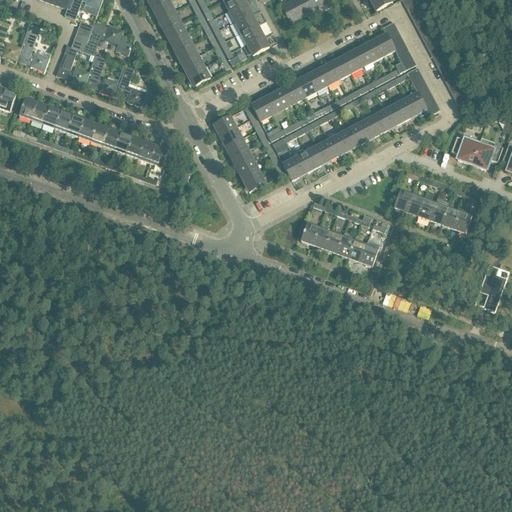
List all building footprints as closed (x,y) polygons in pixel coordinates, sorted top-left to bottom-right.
[(52,0),(50,6),(55,8),(58,0),(52,0)] [(61,10),(64,0),(58,0),(55,8),(61,10)] [(67,12),(71,0),(64,0),(61,10),(67,12)] [(64,18),(75,22),(82,2),(87,3),(89,7),(99,11),(103,0),(71,0),(67,12),(64,18)] [(152,11),(168,2),(166,0),(145,0),(146,0),(152,11)] [(203,12),(208,10),(202,0),(199,0),(197,1),(203,12)] [(229,14),(245,5),(242,0),(227,0),(223,2),(229,14)] [(288,4),(286,2),(280,5),(290,24),(303,17),(293,0),(294,1),(288,4)] [(293,0),(303,17),(316,10),(310,0),(293,0)] [(310,0),(316,10),(329,4),(326,0),(310,0)] [(376,13),(392,4),(390,0),(373,0),(370,2),(376,13)] [(408,12),(418,7),(415,1),(405,7),(408,12)] [(158,22),(174,14),(168,2),(152,11),(158,22)] [(195,3),(190,5),(193,10),(196,16),(201,14),(195,3)] [(235,25),(251,16),(245,5),(229,14),(235,25)] [(410,17),(421,12),(418,7),(408,12),(410,17)] [(214,21),(208,10),(203,12),(209,24),(214,21)] [(413,23),(423,17),(421,12),(410,17),(413,23)] [(163,34),(180,25),(174,14),(158,22),(163,34)] [(202,27),(207,25),(201,14),(196,16),(202,27)] [(241,36),(257,27),(251,16),(235,25),(241,36)] [(416,28),(426,22),(423,17),(413,23),(416,28)] [(218,29),(214,21),(209,24),(215,35),(220,32),(218,29)] [(419,33),(429,28),(426,22),(416,28),(419,33)] [(0,55),(3,57),(2,59),(16,64),(16,62),(21,50),(11,47),(6,49),(2,47),(10,27),(0,23),(0,55)] [(80,23),(78,31),(90,35),(93,28),(80,23)] [(169,45),(186,36),(180,25),(163,34),(169,45)] [(211,32),(207,25),(202,27),(208,39),(213,36),(211,32)] [(386,35),(396,30),(393,25),(383,30),(386,35)] [(85,48),(83,54),(94,58),(100,42),(117,48),(116,54),(129,58),(132,48),(126,45),(128,39),(122,37),(123,34),(109,29),(108,31),(94,26),(93,28),(90,35),(88,42),(85,48)] [(16,62),(31,67),(30,70),(44,75),(49,61),(39,57),(34,59),(31,58),(38,37),(40,30),(32,27),(29,34),(27,33),(21,50),(16,62)] [(246,47),(263,39),(257,27),(241,36),(246,47)] [(422,38),(432,33),(429,28),(419,33),(422,38)] [(386,35),(386,36),(389,41),(399,35),(396,30),(386,35)] [(78,31),(75,37),(88,42),(90,35),(78,31)] [(224,40),(220,32),(215,35),(221,46),(226,43),(224,40)] [(425,44),(435,38),(432,33),(422,38),(425,44)] [(392,46),(402,41),(399,35),(389,41),(392,46)] [(175,56),(192,47),(186,36),(169,45),(175,56)] [(214,50),(219,47),(213,36),(208,39),(214,50)] [(395,52),(394,51),(392,46),(389,41),(386,36),(375,42),(384,58),(395,52)] [(75,37),(73,44),(85,48),(88,42),(75,37)] [(427,49),(438,44),(435,38),(425,44),(427,49)] [(252,58),(269,49),(263,39),(246,47),(252,58)] [(394,51),(405,46),(402,41),(392,46),(394,51)] [(384,58),(375,42),(364,48),(372,64),(384,58)] [(227,57),(232,55),(226,43),(221,46),(227,57)] [(73,44),(71,49),(78,52),(83,54),(85,48),(73,44)] [(430,54),(440,49),(438,44),(427,49),(430,54)] [(394,51),(395,52),(397,57),(407,51),(405,46),(394,51)] [(181,67),(198,59),(192,47),(175,56),(181,67)] [(219,47),(214,50),(217,55),(220,61),(224,59),(219,47)] [(66,48),(56,76),(71,82),(70,84),(84,89),(85,87),(89,75),(79,72),(74,74),(70,73),(78,52),(71,49),(66,48)] [(372,64),(364,48),(353,54),(361,70),(372,64)] [(433,60),(443,54),(440,49),(430,54),(433,60)] [(400,62),(410,56),(407,51),(397,57),(400,62)] [(361,70),(353,54),(341,60),(350,76),(361,70)] [(436,65),(446,59),(443,54),(433,60),(436,65)] [(232,55),(227,57),(233,69),(241,65),(238,59),(235,60),(232,55)] [(400,62),(401,64),(403,67),(413,62),(410,56),(400,62)] [(89,75),(85,87),(99,92),(98,94),(112,99),(113,97),(117,85),(108,82),(103,84),(99,83),(106,63),(95,58),(89,75)] [(187,79),(204,70),(198,59),(181,67),(187,79)] [(226,73),(231,70),(224,59),(220,61),(226,73)] [(439,70),(449,65),(446,59),(436,65),(439,70)] [(350,76),(341,60),(330,66),(339,82),(350,76)] [(413,62),(403,67),(405,72),(416,67),(413,62)] [(395,67),(397,71),(392,74),(395,79),(406,73),(405,72),(403,67),(401,64),(395,67)] [(442,75),(452,70),(449,65),(439,70),(442,75)] [(339,82),(330,66),(319,72),(328,88),(339,82)] [(117,85),(113,97),(127,103),(127,105),(141,110),(146,96),(136,92),(130,94),(127,93),(134,72),(123,68),(117,85)] [(210,81),(204,70),(187,79),(193,90),(210,81)] [(407,75),(410,80),(410,81),(420,75),(418,70),(407,75)] [(444,81),(455,75),(452,70),(442,75),(444,81)] [(328,88),(319,72),(308,78),(316,94),(328,88)] [(395,79),(392,74),(381,80),(383,85),(395,79)] [(410,80),(407,75),(396,81),(399,86),(410,80)] [(420,75),(410,81),(413,86),(423,81),(420,75)] [(447,86),(457,81),(455,75),(444,81),(447,86)] [(316,94),(308,78),(297,84),(305,100),(316,94)] [(383,85),(381,80),(370,86),(372,91),(383,85)] [(399,86),(396,81),(385,87),(387,92),(399,86)] [(423,81),(413,86),(416,91),(426,86),(423,81)] [(450,91),(460,86),(457,81),(447,86),(450,91)] [(305,100),(297,84),(285,90),(294,106),(305,100)] [(372,91),(370,86),(358,92),(361,97),(372,91)] [(416,91),(418,95),(419,97),(429,91),(426,86),(416,91)] [(453,97),(463,91),(460,86),(450,91),(453,97)] [(387,92),(385,87),(373,93),(376,98),(387,92)] [(294,106),(285,90),(274,95),(283,112),(294,106)] [(429,91),(419,97),(421,102),(432,97),(429,91)] [(456,102),(466,96),(463,91),(453,97),(456,102)] [(0,110),(10,114),(16,97),(4,92),(0,104),(0,110)] [(361,97),(358,92),(347,98),(350,103),(361,97)] [(376,98),(373,93),(362,99),(365,104),(376,98)] [(263,101),(271,118),(272,117),(276,124),(287,118),(283,112),(274,95),(263,101)] [(426,111),(424,108),(421,102),(419,97),(418,95),(407,101),(415,117),(426,111)] [(466,96),(456,102),(459,107),(469,102),(466,96)] [(432,97),(421,102),(424,108),(435,102),(432,97)] [(350,103),(347,98),(336,104),(339,109),(350,103)] [(362,99),(358,101),(351,105),(354,110),(365,104),(362,99)] [(25,100),(19,118),(31,122),(38,104),(25,100)] [(271,118),(263,101),(252,107),(260,124),(271,118)] [(395,107),(404,123),(415,117),(407,101),(395,107)] [(424,108),(426,111),(427,113),(437,107),(435,102),(424,108)] [(43,126),(49,109),(38,104),(31,122),(43,126)] [(339,109),(336,104),(325,110),(327,115),(339,109)] [(354,110),(351,105),(340,111),(342,116),(354,110)] [(384,113),(393,129),(404,123),(395,107),(384,113)] [(437,107),(427,113),(430,118),(440,113),(437,107)] [(55,131),(61,113),(49,109),(43,126),(55,131)] [(251,122),(255,119),(250,109),(245,111),(251,122)] [(327,115),(325,110),(313,116),(316,121),(327,115)] [(342,116),(340,111),(329,117),(331,122),(342,116)] [(67,135),(73,117),(61,113),(55,131),(67,135)] [(373,119),(381,135),(393,129),(384,113),(373,119)] [(316,121),(313,116),(302,121),(305,127),(316,121)] [(79,139),(85,122),(73,117),(67,135),(79,139)] [(329,117),(321,121),(317,123),(320,128),(331,122),(329,117)] [(230,118),(213,127),(219,139),(236,130),(230,118)] [(256,133),(261,131),(255,119),(251,122),(256,133)] [(362,125),(370,141),(381,135),(373,119),(362,125)] [(305,127),(302,121),(291,127),(294,133),(305,127)] [(90,144),(97,126),(85,122),(79,139),(90,144)] [(320,128),(317,123),(306,129),(309,133),(320,128)] [(350,131),(359,147),(370,141),(362,125),(350,131)] [(103,148),(109,131),(97,126),(90,144),(103,148)] [(280,128),(278,130),(279,132),(280,133),(282,139),(294,133),(291,127),(282,132),(280,128)] [(309,133),(306,129),(295,135),(297,139),(309,133)] [(236,130),(219,139),(225,150),(242,141),(236,130)] [(25,140),(26,136),(14,131),(13,135),(25,140)] [(114,152),(120,135),(109,131),(103,148),(114,152)] [(262,144),(267,142),(261,131),(256,133),(262,144)] [(339,137),(348,153),(359,147),(350,131),(339,137)] [(282,139),(280,133),(269,139),(271,144),(282,139)] [(126,157),(133,139),(120,135),(114,152),(126,157)] [(297,139),(295,135),(284,141),(286,145),(297,139)] [(37,144),(38,140),(26,136),(25,140),(37,144)] [(328,143),(337,159),(348,153),(339,137),(328,143)] [(138,161),(144,143),(133,139),(126,157),(138,161)] [(451,154),(459,157),(458,162),(471,167),(479,146),(465,141),(465,142),(457,139),(451,154)] [(49,149),(50,144),(38,140),(37,144),(49,149)] [(231,161),(248,152),(242,141),(225,150),(231,161)] [(273,146),(275,151),(286,145),(284,141),(273,146)] [(268,156),(273,153),(267,142),(262,144),(268,156)] [(150,165),(156,148),(144,143),(138,161),(150,165)] [(317,149),(325,165),(337,159),(328,143),(317,149)] [(60,153),(62,149),(50,144),(49,149),(60,153)] [(492,151),(479,146),(471,167),(485,172),(489,162),(497,165),(502,150),(494,147),(492,151)] [(501,166),(509,169),(507,174),(511,175),(511,147),(508,146),(501,166)] [(162,170),(168,152),(156,148),(150,165),(162,170)] [(72,157),(74,153),(62,149),(60,153),(72,157)] [(306,155),(314,171),(325,165),(317,149),(306,155)] [(237,172),(254,163),(248,152),(231,161),(237,172)] [(84,161),(86,157),(74,153),(72,157),(84,161)] [(274,167),(279,164),(273,153),(268,156),(274,167)] [(292,158),(294,161),(303,177),(314,171),(306,155),(299,158),(297,155),(292,158)] [(96,166),(98,162),(86,157),(84,161),(96,166)] [(294,161),(283,167),(292,183),(303,177),(294,161)] [(108,170),(109,166),(98,162),(96,166),(108,170)] [(243,183),(260,175),(254,163),(237,172),(243,183)] [(280,179),(285,176),(279,164),(274,167),(280,179)] [(120,174),(122,170),(109,166),(108,170),(120,174)] [(132,179),(133,174),(122,170),(120,174),(132,179)] [(144,183),(145,179),(133,174),(132,179),(144,183)] [(407,174),(406,178),(417,182),(419,178),(407,174)] [(183,175),(180,182),(186,184),(189,177),(183,175)] [(249,195),(266,186),(260,175),(243,183),(249,195)] [(429,186),(430,182),(419,178),(417,182),(429,186)] [(145,179),(144,183),(155,187),(157,183),(145,179)] [(441,191),(442,187),(430,182),(429,186),(441,191)] [(453,195),(454,191),(442,187),(441,191),(453,195)] [(465,200),(466,196),(454,191),(453,195),(465,200)] [(400,193),(394,210),(406,215),(412,197),(400,193)] [(466,196),(465,200),(477,204),(478,200),(466,196)] [(417,219),(423,201),(412,197),(406,215),(417,219)] [(429,223),(435,206),(423,201),(417,219),(429,223)] [(436,206),(435,206),(429,223),(441,228),(447,210),(448,210),(450,205),(438,201),(436,206)] [(448,210),(447,210),(441,228),(453,232),(459,214),(448,210)] [(465,236),(471,219),(459,214),(453,232),(465,236)] [(362,222),(360,226),(368,229),(371,219),(364,217),(363,217),(362,222)] [(497,225),(485,258),(498,263),(494,273),(504,276),(511,250),(511,247),(505,245),(511,230),(497,225)] [(307,226),(300,244),(312,248),(318,230),(307,226)] [(387,231),(374,226),(372,231),(385,235),(387,231)] [(324,252),(330,234),(318,230),(312,248),(324,252)] [(336,256),(342,239),(330,234),(324,252),(336,256)] [(348,261),(354,243),(342,239),(336,256),(348,261)] [(360,265),(366,247),(354,243),(348,261),(360,265)] [(366,247),(360,265),(372,269),(378,252),(380,247),(368,243),(366,247)]
